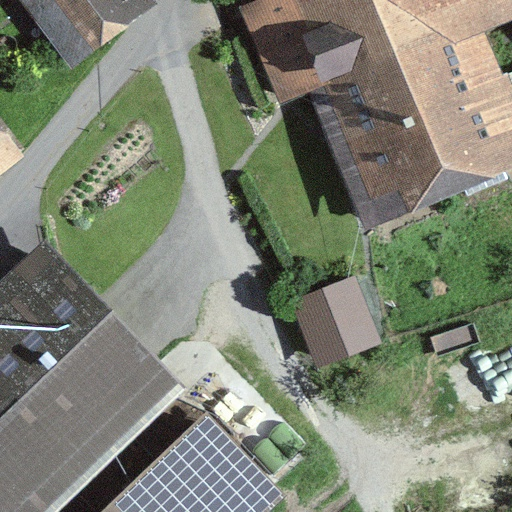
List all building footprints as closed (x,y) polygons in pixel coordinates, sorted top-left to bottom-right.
[(72,44),(127,3),(124,0),(26,0),(53,35),(61,29),(72,44)] [(267,0),(249,7),(285,95),(309,86),(322,119),(329,117),(346,158),(370,148),(389,193),(495,150),(501,165),(511,160),(511,102),(506,87),(477,99),(447,25),(509,0),(267,0)] [(54,266),(0,317),(0,511),(6,511),(155,371),(54,266)] [(318,341),(365,324),(354,294),(307,311),(318,341)] [(64,511),(106,511),(208,416),(188,396),(64,511)] [(203,423),(110,511),(234,511),(262,485),(203,423)]
